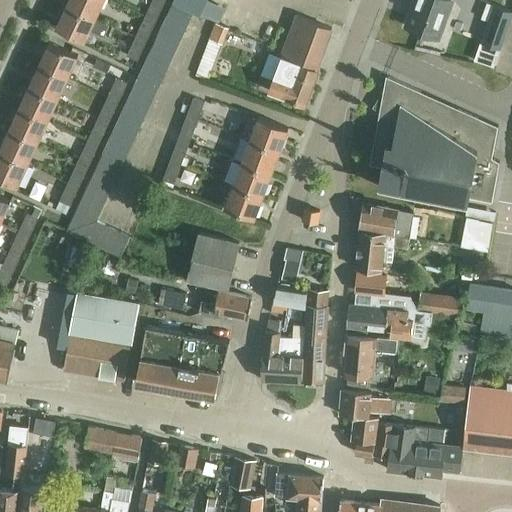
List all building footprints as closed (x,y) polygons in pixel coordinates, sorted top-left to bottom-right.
[(95,16),(102,0),(67,0),(67,3),(95,16)] [(156,18),(163,0),(152,0),(146,13),(156,18)] [(173,0),(173,2),(194,11),(200,14),(206,0),(173,0)] [(414,0),(406,25),(436,35),(448,0),(414,0)] [(189,22),(194,11),(173,2),(168,12),(189,22)] [(85,38),(95,16),(67,3),(56,25),(85,38)] [(480,42),(498,48),(511,11),(492,4),(480,42)] [(210,62),(229,12),(216,7),(196,56),(210,62)] [(184,32),(189,22),(168,12),(163,22),(184,32)] [(146,39),(156,18),(146,13),(136,35),(146,39)] [(268,90),(304,103),(316,69),(315,69),(331,29),(295,15),(280,56),(281,56),(268,90)] [(179,42),(184,32),(163,22),(158,32),(179,42)] [(174,52),(179,42),(158,32),(154,43),(174,52)] [(137,60),(146,39),(136,35),(127,55),(137,60)] [(39,63),(68,76),(78,54),(49,40),(39,63)] [(170,63),(174,52),(154,43),(149,53),(170,63)] [(165,73),(170,63),(149,53),(144,63),(165,73)] [(86,67),(106,77),(110,68),(90,58),(86,67)] [(58,97),(68,76),(39,63),(29,84),(58,97)] [(160,83),(165,73),(144,63),(139,74),(160,83)] [(116,77),(108,95),(118,99),(130,73),(122,69),(118,78),(116,77)] [(492,156),(498,125),(386,74),(382,92),(381,92),(372,107),(379,111),(369,164),(382,166),(378,186),(416,192),(415,196),(430,199),(431,195),(468,202),(469,195),(492,199),(499,160),(492,156)] [(133,87),(154,97),(158,87),(137,78),(133,87)] [(48,119),(58,97),(29,84),(19,106),(48,119)] [(149,106),(154,97),(133,87),(128,96),(149,106)] [(108,120),(118,99),(108,95),(98,116),(108,120)] [(145,116),(149,106),(128,96),(124,106),(145,116)] [(187,115),(198,119),(204,101),(193,97),(187,115)] [(38,140),(48,119),(19,106),(9,127),(38,140)] [(140,125),(145,116),(124,106),(120,115),(140,125)] [(136,134),(140,125),(120,115),(115,125),(136,134)] [(191,138),(198,119),(187,115),(180,134),(191,138)] [(249,138),(278,149),(287,126),(258,115),(249,138)] [(98,142),(108,120),(98,116),(88,137),(98,142)] [(132,144),(136,134),(115,125),(111,134),(132,144)] [(0,148),(28,162),(38,140),(9,127),(0,147),(0,148)] [(127,153),(132,144),(111,134),(106,143),(127,153)] [(88,163),(98,142),(88,137),(78,159),(88,163)] [(270,171),(278,149),(249,138),(241,160),(270,171)] [(170,159),(181,163),(188,146),(176,141),(170,159)] [(0,175),(18,184),(28,162),(0,148),(0,175)] [(118,173),(123,161),(102,153),(97,163),(118,173)] [(78,185),(88,163),(78,159),(69,180),(78,185)] [(174,183),(181,163),(170,159),(163,178),(174,183)] [(262,193),(270,171),(241,160),(233,182),(262,193)] [(113,185),(118,173),(97,163),(92,175),(113,185)] [(107,196),(113,185),(92,175),(86,186),(107,196)] [(65,213),(78,185),(69,180),(55,209),(65,213)] [(253,216),(262,193),(233,182),(224,205),(253,216)] [(102,208),(107,196),(86,186),(81,198),(102,208)] [(0,220),(0,221),(11,199),(0,193),(0,220)] [(96,220),(102,208),(81,198),(66,229),(96,220)] [(362,201),(358,228),(409,235),(410,236),(411,226),(413,211),(362,201)] [(484,220),(493,222),(496,211),(467,205),(465,216),(484,220)] [(301,219),(316,221),(319,209),(304,206),(301,219)] [(19,230),(30,234),(38,217),(27,212),(19,230)] [(98,245),(107,225),(96,220),(66,229),(98,245)] [(110,250),(119,230),(107,225),(98,245),(110,250)] [(355,263),(354,266),(358,266),(382,269),(383,261),(392,262),(393,247),(407,249),(409,235),(358,228),(359,228),(359,231),(355,263)] [(27,239),(30,234),(19,230),(9,251),(20,256),(27,239)] [(119,230),(110,250),(121,255),(131,236),(119,230)] [(188,277),(227,287),(239,241),(201,231),(188,277)] [(285,261),(301,265),(306,248),(290,244),(285,261)] [(0,272),(10,277),(20,256),(9,251),(0,270),(0,272)] [(358,271),(356,290),(372,292),(384,293),(386,274),(358,271)] [(0,296),(1,297),(10,277),(0,272),(0,296)] [(305,306),(305,303),(307,287),(276,282),(272,300),(305,306)] [(480,332),(511,337),(511,330),(511,292),(469,285),(465,309),(483,312),(480,332)] [(319,304),(327,305),(328,291),(307,287),(305,303),(314,304),(315,301),(319,301),(319,304)] [(158,304),(183,309),(186,292),(161,288),(158,304)] [(218,310),(245,315),(250,295),(218,288),(217,288),(214,301),(200,298),(198,310),(217,314),(218,310)] [(64,368),(124,379),(137,302),(78,290),(64,368)] [(421,291),(419,309),(432,310),(460,314),(462,297),(421,291)] [(349,303),(346,325),(385,330),(386,322),(390,322),(389,333),(411,336),(412,322),(431,324),(432,310),(419,309),(417,308),(411,296),(384,293),(372,292),(370,305),(349,303)] [(323,382),(327,305),(319,304),(319,301),(315,301),(314,304),(305,303),(305,306),(306,306),(305,317),(307,318),(302,380),(323,382)] [(263,340),(260,377),(300,380),(303,344),(304,326),(292,325),(291,337),(278,335),(279,331),(278,331),(279,320),(268,318),(267,318),(266,325),(266,327),(263,340)] [(0,379),(7,381),(19,329),(0,324),(0,379)] [(218,369),(220,370),(228,339),(145,324),(135,381),(198,392),(198,393),(215,396),(218,382),(215,381),(218,369)] [(343,353),(341,371),(371,374),(374,349),(395,351),(397,339),(344,333),(342,353),(343,353)] [(440,401),(464,403),(465,386),(442,384),(440,401)] [(464,445),(463,446),(511,451),(511,384),(507,384),(506,391),(470,387),(464,445)] [(341,387),(339,416),(352,418),(351,425),(349,437),(349,438),(354,439),(353,450),(372,453),(377,420),(378,416),(367,415),(368,410),(385,412),(389,408),(390,401),(387,397),(369,395),(369,389),(341,387)] [(0,511),(15,511),(21,473),(28,419),(11,417),(5,468),(10,469),(8,488),(0,486),(0,511)] [(377,420),(372,453),(388,455),(386,468),(412,471),(417,425),(377,420)] [(417,425),(412,471),(442,474),(442,468),(460,470),(462,445),(426,441),(428,427),(417,425)] [(112,452),(118,431),(94,426),(89,447),(112,452)] [(118,431),(112,452),(138,457),(142,436),(118,431)] [(147,461),(160,464),(165,441),(153,438),(147,461)] [(176,463),(195,467),(199,448),(180,444),(176,463)] [(229,485),(250,489),(256,460),(235,456),(229,485)] [(275,471),(273,496),(296,498),(295,511),(317,511),(319,500),(320,499),(320,495),(321,474),(275,471)] [(102,494),(100,506),(99,511),(125,511),(128,503),(116,501),(114,511),(107,511),(109,504),(111,504),(116,476),(107,474),(104,494),(102,494)] [(20,482),(15,511),(40,511),(41,504),(43,486),(20,482)] [(137,510),(136,511),(149,511),(154,492),(141,489),(140,489),(136,510),(137,510)] [(259,511),(261,495),(242,493),(241,511),(259,511)] [(213,511),(216,498),(208,497),(205,511),(213,511)] [(438,511),(439,511),(381,504),(382,503),(372,502),(340,499),(338,511),(438,511)]
